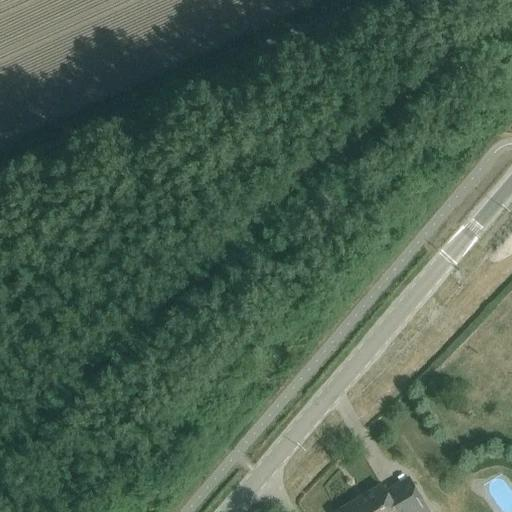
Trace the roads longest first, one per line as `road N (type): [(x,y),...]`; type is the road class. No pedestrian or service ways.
road 1 (track): [(0,459),(504,0)]
road 2 (tertiary): [(230,511),(511,183)]
road 3 (track): [(0,172),(374,0)]
